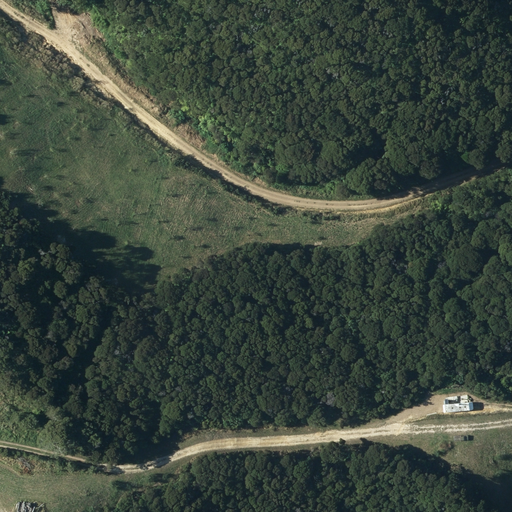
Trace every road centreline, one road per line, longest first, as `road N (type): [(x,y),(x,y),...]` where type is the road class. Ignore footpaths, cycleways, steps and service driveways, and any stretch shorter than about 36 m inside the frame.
road 1 (track): [(511,138),(434,168),(391,195),(248,191),(97,72),(0,8)]
road 2 (track): [(511,419),(191,445),(104,469),(0,444)]
